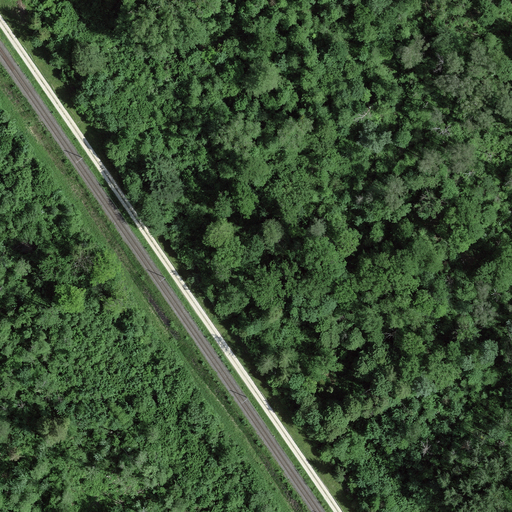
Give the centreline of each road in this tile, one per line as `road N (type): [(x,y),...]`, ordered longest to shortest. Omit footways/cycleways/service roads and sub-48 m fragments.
road 1 (track): [(337,511),(0,17)]
road 2 (track): [(291,511),(0,90)]
road 3 (track): [(215,331),(511,130)]
